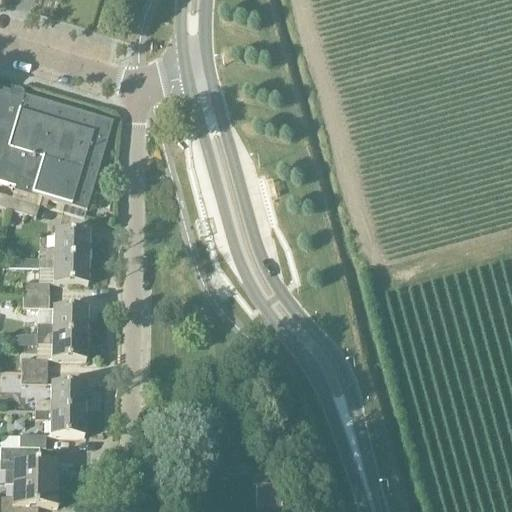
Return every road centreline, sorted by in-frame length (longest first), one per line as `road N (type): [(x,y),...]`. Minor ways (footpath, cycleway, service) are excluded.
road 1 (secondary): [(185,78),(237,262),(312,371),(357,492),(368,500)]
road 2 (secondary): [(368,500),(372,486),(347,388),(334,357),(265,268),(208,73)]
road 3 (residential): [(126,511),(135,86)]
road 4 (residential): [(0,45),(135,86)]
